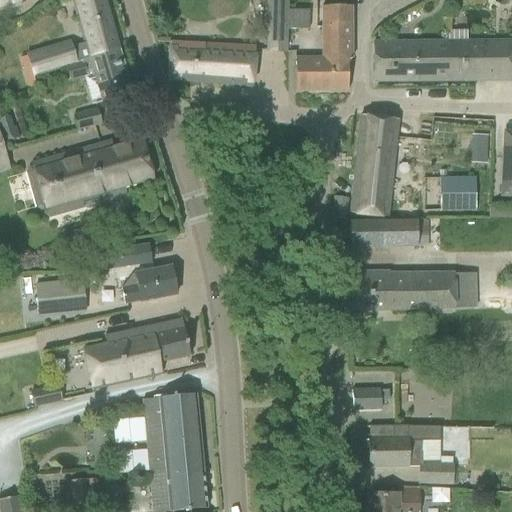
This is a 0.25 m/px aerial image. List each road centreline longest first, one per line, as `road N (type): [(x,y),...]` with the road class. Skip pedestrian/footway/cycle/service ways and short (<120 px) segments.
road 1 (tertiary): [(234,511),(228,378),(211,257),(160,104)]
road 2 (residential): [(319,511),(320,124)]
road 3 (residential): [(160,104),(320,124)]
road 4 (residential): [(511,99),(363,102)]
road 5 (residential): [(363,102),(364,21),(403,0)]
